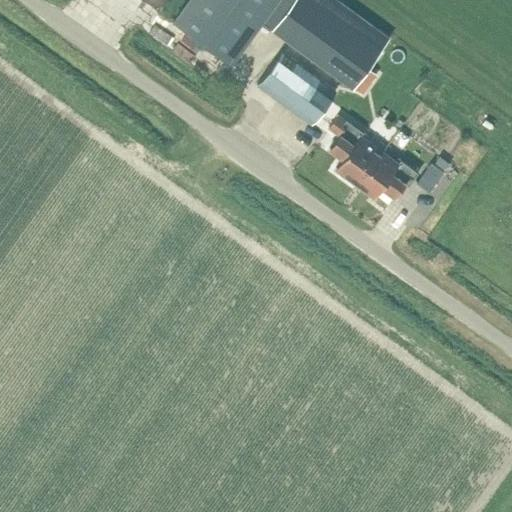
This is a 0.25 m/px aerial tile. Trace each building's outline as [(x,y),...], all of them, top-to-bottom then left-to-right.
[(231,63),(243,47),(277,0),(187,0),(173,21),(231,63)] [(333,11),(304,51),(354,86),(383,47),(333,11)] [(329,127),(337,115),(345,105),(331,95),(335,90),(280,50),(257,82),(311,123),(315,117),(329,127)] [(414,131),(425,121),(417,112),(406,122),(414,131)] [(337,115),(329,127),(338,134),(328,148),(342,158),(335,168),(339,170),(339,175),(344,179),(349,178),(357,184),(379,155),(373,150),(375,147),(360,136),(363,132),(345,119),(344,120),(337,115)] [(433,161),(446,171),(463,148),(451,139),(433,161)] [(379,155),(357,184),(374,196),(381,187),(395,196),(409,176),(412,179),(418,172),(399,158),(396,163),(381,151),(379,155)] [(429,191),(440,174),(443,171),(430,162),(416,181),(429,191)]
